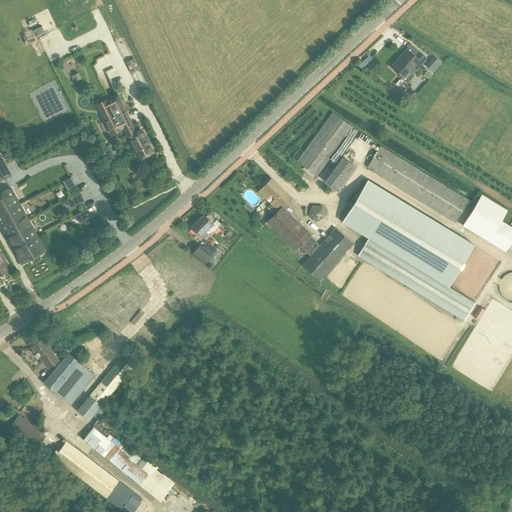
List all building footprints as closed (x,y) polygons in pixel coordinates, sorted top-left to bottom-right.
[(44,32),(42,27),(32,31),(35,36),(44,32)] [(418,51),(414,56),(407,49),(391,67),(403,78),(412,67),(416,70),(427,58),(418,51)] [(441,63),(434,56),(425,66),(433,73),(441,63)] [(138,69),(133,59),(126,63),(131,73),(138,69)] [(135,133),(117,95),(97,106),(111,135),(123,128),(139,159),(152,152),(141,130),(135,133)] [(317,175),(352,127),(333,113),(297,161),(317,175)] [(432,165),(426,175),(380,146),(367,167),(456,221),(469,201),(452,190),(458,180),(432,165)] [(0,155),(0,170),(4,179),(12,175),(2,155),(0,155)] [(341,191),(356,164),(341,155),(325,182),(341,191)] [(31,162),(21,167),(24,174),(35,168),(31,162)] [(76,174),(69,179),(73,184),(80,180),(76,174)] [(286,204),(292,199),(271,179),(258,192),(266,199),(269,196),(267,195),(269,193),(275,199),(270,203),(276,208),(278,206),(281,208),(267,222),(296,250),(299,246),(310,256),(302,265),(319,281),(353,244),(335,228),(319,245),(309,236),(311,234),(286,210),(289,207),(286,204)] [(475,244),(455,232),(368,179),(341,223),(368,239),(357,256),(463,321),(475,303),(449,287),(475,244)] [(0,226),(21,264),(44,251),(10,188),(0,193),(0,226)] [(86,191),(78,195),(82,201),(90,197),(86,191)] [(479,237),(505,252),(511,240),(511,227),(501,220),(507,210),(481,194),(462,226),(479,237)] [(83,201),(72,208),(80,222),(92,216),(83,201)] [(326,217),(322,207),(311,206),(308,216),(316,223),(326,217)] [(99,215),(92,220),(96,227),(104,220),(99,215)] [(216,220),(213,224),(204,215),(196,222),(196,223),(191,228),(200,237),(207,230),(210,233),(220,224),(216,220)] [(205,265),(213,255),(200,245),(192,255),(205,265)] [(1,254),(0,253),(0,275),(11,270),(2,254),(1,254)] [(47,368),(58,360),(42,338),(31,347),(47,368)] [(71,404),(95,375),(68,353),(44,383),(71,404)] [(120,359),(89,396),(100,406),(131,368),(120,359)] [(88,420),(100,406),(89,396),(77,410),(88,420)] [(33,452),(45,436),(19,415),(6,431),(33,452)] [(114,430),(99,417),(92,426),(93,427),(107,438),(110,434),(114,430)] [(158,473),(110,434),(107,438),(93,427),(83,440),(91,446),(148,493),(156,484),(155,483),(158,480),(155,477),(158,473)] [(133,511),(143,500),(119,482),(66,442),(54,458),(107,499),(124,511),(133,511)]
